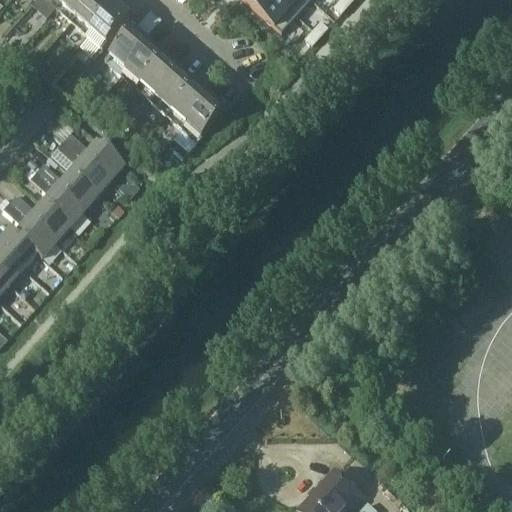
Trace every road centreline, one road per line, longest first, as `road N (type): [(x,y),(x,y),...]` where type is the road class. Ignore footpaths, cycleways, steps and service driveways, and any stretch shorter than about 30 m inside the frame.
road 1 (unclassified): [(0,449),(403,0)]
road 2 (tertiary): [(146,511),(511,110)]
road 3 (residential): [(249,79),(154,0)]
